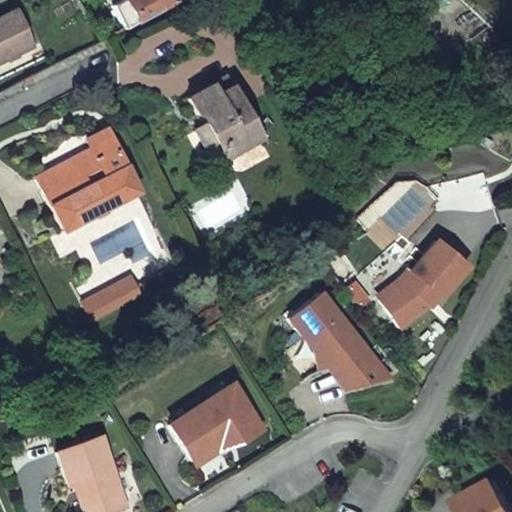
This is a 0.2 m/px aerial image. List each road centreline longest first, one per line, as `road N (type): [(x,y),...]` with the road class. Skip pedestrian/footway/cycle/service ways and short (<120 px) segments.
road 1 (residential): [(511,263),(408,447)]
road 2 (residential): [(204,511),(277,468),(342,445)]
